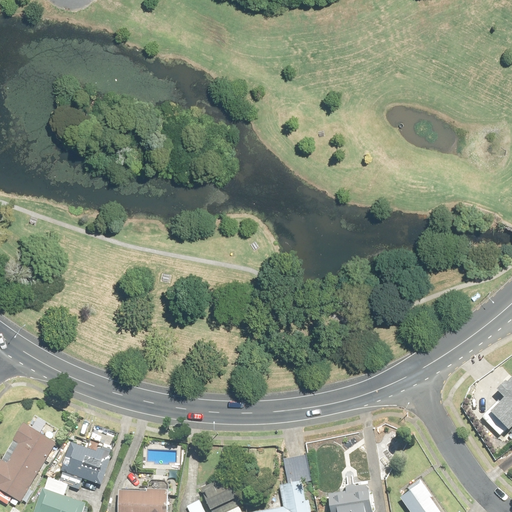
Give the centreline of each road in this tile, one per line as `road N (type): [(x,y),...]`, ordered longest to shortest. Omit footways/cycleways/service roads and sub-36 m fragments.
road 1 (tertiary): [(13,345),(130,399),(183,410),(291,411),(406,377)]
road 2 (residential): [(507,511),(475,480),(406,377)]
road 3 (tertiary): [(406,377),(511,301)]
